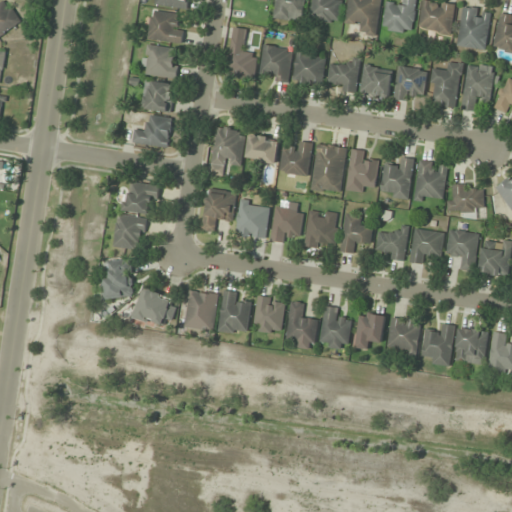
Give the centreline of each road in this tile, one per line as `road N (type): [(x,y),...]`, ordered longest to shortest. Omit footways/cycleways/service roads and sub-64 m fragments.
road 1 (residential): [(62,0),(9,356)]
road 2 (residential): [(178,256),(511,309)]
road 3 (residential): [(486,147),(202,101)]
road 4 (residential): [(218,0),(178,256)]
road 5 (residential): [(0,141),(191,173)]
